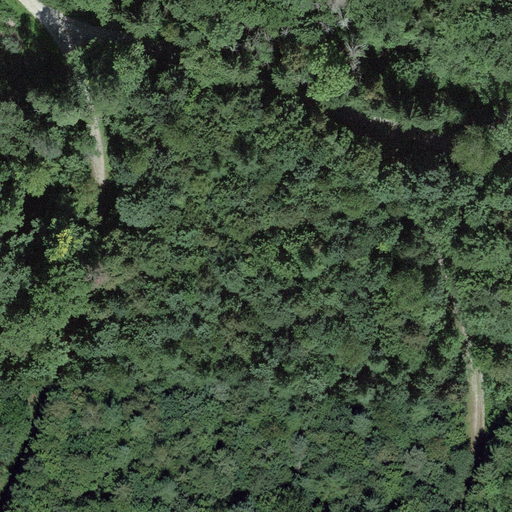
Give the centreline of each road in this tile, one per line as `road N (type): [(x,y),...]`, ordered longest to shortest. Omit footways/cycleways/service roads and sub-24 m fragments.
road 1 (track): [(51,21),(90,107),(103,174),(86,270),(9,511)]
road 2 (track): [(511,153),(175,64),(51,21),(26,0)]
road 3 (track): [(392,126),(469,314),(475,511)]
